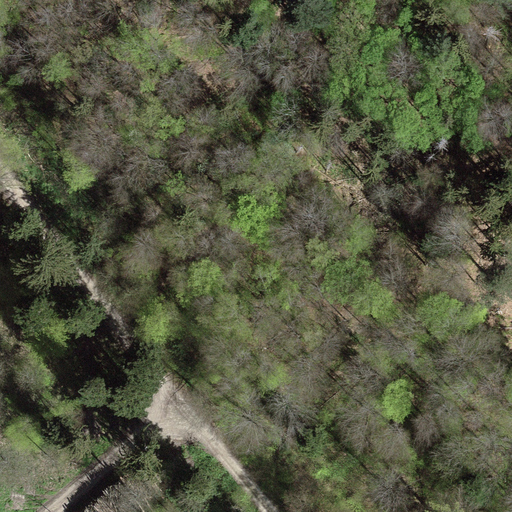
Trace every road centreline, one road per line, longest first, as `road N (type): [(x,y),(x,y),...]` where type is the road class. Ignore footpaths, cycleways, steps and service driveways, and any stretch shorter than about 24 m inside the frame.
road 1 (track): [(174,398),(0,169)]
road 2 (track): [(52,511),(174,398)]
road 3 (track): [(268,511),(174,398)]
